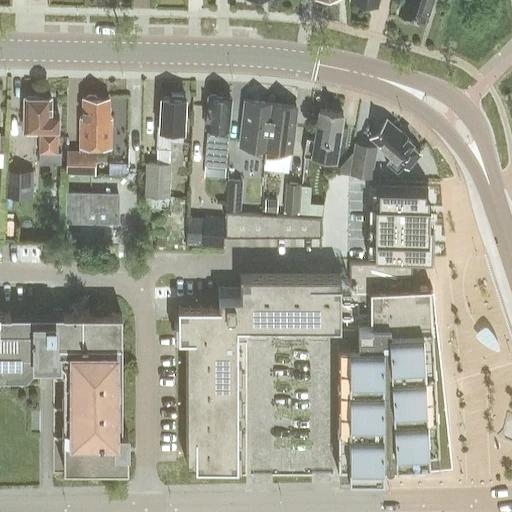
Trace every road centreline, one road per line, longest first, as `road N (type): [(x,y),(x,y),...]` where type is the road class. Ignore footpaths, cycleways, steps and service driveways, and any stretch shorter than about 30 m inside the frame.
road 1 (residential): [(152,507),(146,264),(0,264)]
road 2 (unclassified): [(384,81),(251,56),(0,51)]
road 3 (unclassified): [(152,507),(478,501)]
road 4 (unclassified): [(486,178),(480,133),(461,105),(428,84),(384,81)]
road 5 (unclassified): [(0,511),(152,507)]
road 6 (unclassified): [(384,81),(486,178)]
